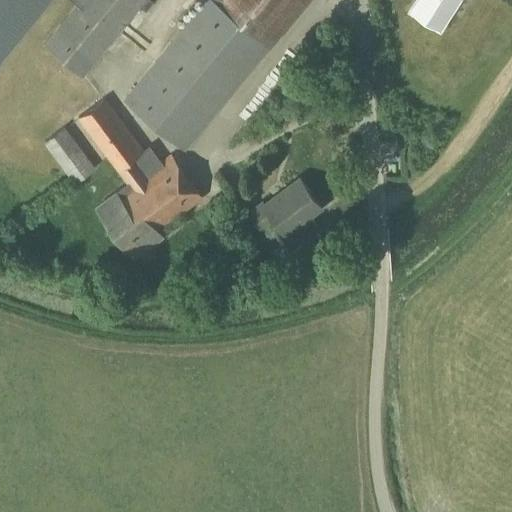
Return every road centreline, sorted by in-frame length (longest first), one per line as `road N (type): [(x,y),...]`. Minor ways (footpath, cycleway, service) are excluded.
road 1 (unclassified): [(384,511),(374,434),(380,297)]
road 2 (track): [(511,59),(433,168),(375,211)]
